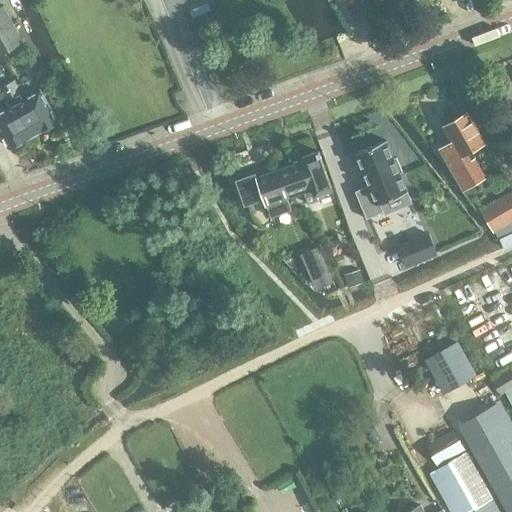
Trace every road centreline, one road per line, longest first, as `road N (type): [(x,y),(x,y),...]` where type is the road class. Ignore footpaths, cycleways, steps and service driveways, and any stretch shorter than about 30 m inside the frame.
road 1 (tertiary): [(0,210),(511,21)]
road 2 (track): [(313,95),(389,304)]
road 3 (track): [(7,237),(102,342),(109,402)]
road 4 (track): [(271,511),(187,397)]
road 5 (track): [(420,426),(355,317)]
